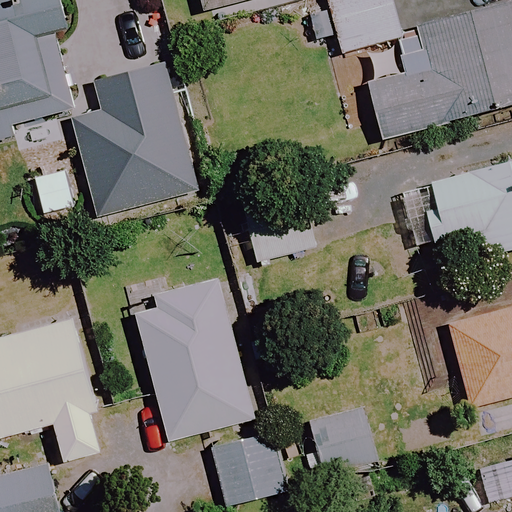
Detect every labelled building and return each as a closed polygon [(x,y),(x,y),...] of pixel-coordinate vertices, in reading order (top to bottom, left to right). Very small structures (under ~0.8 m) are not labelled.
[(0,0),(0,143),(22,138),(67,126),(33,0),(0,0)] [(198,0),(203,16),(258,0),(198,0)] [(398,41),(387,0),(338,0),(328,3),(340,55),(398,41)] [(511,107),(511,6),(421,32),(432,71),(368,89),(383,143),(511,107)] [(511,164),(442,182),(427,186),(433,209),(420,212),(429,247),(457,240),(474,236),(481,261),(511,253),(511,164)] [(294,189),(241,203),(219,209),(233,259),(255,253),(258,266),(311,251),(294,189)] [(251,424),(216,289),(132,311),(166,446),(251,424)] [(511,398),(511,307),(447,326),(471,410),(511,398)] [(102,457),(74,325),(0,340),(0,440),(52,429),(60,466),(102,457)] [(374,466),(365,416),(311,427),(320,477),(374,466)] [(271,499),(258,441),(211,451),(224,509),(271,499)] [(511,460),(477,470),(487,508),(511,500),(511,460)] [(0,511),(56,511),(48,467),(0,476),(0,511)]
